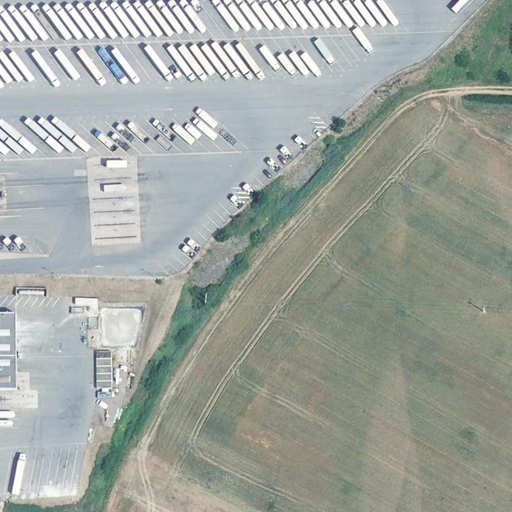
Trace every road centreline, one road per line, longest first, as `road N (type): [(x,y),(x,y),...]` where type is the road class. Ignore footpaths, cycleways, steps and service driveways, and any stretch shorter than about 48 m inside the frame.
road 1 (track): [(511,93),(459,91),(411,101),(273,237),(221,304)]
road 2 (unknown): [(0,102),(294,102),(324,116)]
